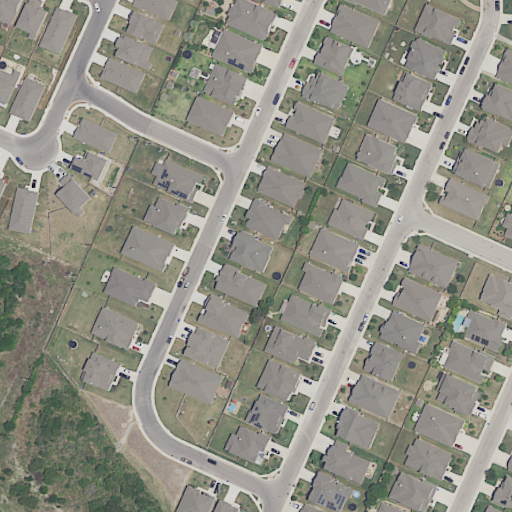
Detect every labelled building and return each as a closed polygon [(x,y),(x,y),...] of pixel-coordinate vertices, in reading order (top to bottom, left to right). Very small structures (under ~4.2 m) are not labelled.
[(0,0),(0,19),(12,25),(23,0),(0,0)] [(41,8),(44,1),(41,0),(29,0),(18,27),(38,36),(48,11),(41,8)] [(135,0),(133,6),(170,21),(178,0),(176,0),(135,0)] [(266,41),(277,12),(246,0),(235,0),(225,25),(266,41)] [(391,0),(347,0),(385,16),(391,0)] [(451,46),(462,19),(426,4),(415,31),(451,46)] [(369,48),(380,21),(341,5),(329,31),(369,48)] [(77,15),(57,7),(40,46),(60,54),(77,15)] [(158,42),(164,21),(132,12),(126,33),(158,42)] [(212,56),(251,73),(263,46),(224,29),(212,56)] [(150,70),(152,63),(148,61),(154,47),(123,35),(115,55),(150,70)] [(343,75),(355,48),(326,36),(315,64),(343,75)] [(436,79),(446,50),(415,39),(405,68),(436,79)] [(511,51),(508,50),(496,75),(511,81),(511,51)] [(145,71),(108,59),(102,80),(139,92),(145,71)] [(204,93),(238,105),(248,76),(214,65),(204,93)] [(19,71),(14,69),(13,74),(0,69),(0,104),(9,107),(19,71)] [(303,96),(339,111),(350,85),(314,70),(303,96)] [(421,112),(434,84),(405,71),(393,99),(421,112)] [(30,122),(46,86),(26,77),(10,113),(30,122)] [(483,108),(511,121),(511,90),(494,82),(483,108)] [(234,113),(197,96),(186,121),(223,137),(234,113)] [(418,115),(378,100),(368,126),(408,141),(418,115)] [(335,118),(298,102),(292,116),(291,115),(286,127),(325,144),(335,118)] [(119,134),(83,118),(74,138),(109,154),(119,134)] [(468,141),(499,153),(502,145),(508,147),(511,135),(511,128),(487,119),(485,122),(476,119),(468,141)] [(356,159),(393,175),(398,163),(393,160),(399,147),(367,133),(356,159)] [(311,178),(323,151),(283,134),(271,161),(311,178)] [(490,189),(500,163),(463,147),(452,173),(490,189)] [(109,161),(87,150),(83,158),(78,155),(72,169),(100,181),(109,161)] [(204,176),(166,159),(154,185),(193,202),(199,189),(198,189),(204,176)] [(387,180),(347,162),(336,188),(377,206),(383,192),(382,191),(387,180)] [(257,192),(295,208),(306,183),(268,167),(257,192)] [(58,194),(79,217),(86,212),(82,207),(92,198),(69,173),(59,182),(64,188),(58,194)] [(0,199),(8,182),(0,178),(0,199)] [(479,220),(489,194),(449,180),(445,192),(443,192),(439,205),(479,220)] [(39,192),(18,188),(10,229),(31,234),(39,192)] [(144,222),(179,235),(188,208),(159,198),(156,206),(150,204),(144,222)] [(374,213),(340,198),(329,225),(363,240),(374,213)] [(246,218),(249,219),(246,227),(278,240),(285,223),(290,225),(293,216),(254,200),(246,218)] [(511,239),(511,215),(507,213),(502,226),(507,228),(504,236),(511,239)] [(122,254),(164,272),(175,244),(133,226),(122,254)] [(349,272),(360,245),(320,228),(309,256),(349,272)] [(274,247),(239,232),(228,258),(263,273),(274,247)] [(459,261),(419,245),(408,272),(448,288),(459,261)] [(308,263),(297,289),(333,304),(345,278),(308,263)] [(258,306),(267,282),(224,266),(216,290),(258,306)] [(149,303),(156,284),(115,267),(104,293),(136,306),(139,299),(149,303)] [(511,318),(511,282),(491,273),(479,299),(500,309),(498,314),(511,320),(511,318)] [(443,294),(406,278),(394,306),(431,322),(443,294)] [(322,336),(331,310),(291,296),(282,322),(322,336)] [(249,313),(212,298),(205,314),(202,313),(198,322),(238,338),(249,313)] [(91,333),(128,350),(140,324),(103,307),(91,333)] [(463,338),(498,351),(508,324),(470,310),(464,325),(468,327),(463,338)] [(380,339),(415,353),(426,325),(391,311),(380,339)] [(265,351),(296,364),(299,357),(309,361),(316,343),(275,326),(265,351)] [(217,369),(229,341),(197,327),(185,354),(217,369)] [(482,382),(486,371),(489,373),(495,358),(453,341),(443,366),(482,382)] [(397,350),(375,343),(365,371),(393,381),(401,360),(394,358),(397,350)] [(110,391),(121,363),(92,352),(82,381),(110,391)] [(169,387),(211,405),(223,377),(181,359),(169,387)] [(257,387),(290,402),(302,374),(270,359),(257,387)] [(471,416),(482,389),(443,373),(436,391),(439,392),(436,401),(471,416)] [(389,419),(400,391),(361,375),(350,402),(389,419)] [(250,424),(279,434),(289,405),(260,396),(250,424)] [(414,431),(453,448),(465,420),(425,404),(414,431)] [(336,435),(370,449),(381,424),(347,409),(336,435)] [(261,465),(272,439),(241,426),(237,435),(232,433),(225,450),(261,465)] [(403,464),(442,481),(453,455),(414,438),(403,464)] [(371,462),(333,445),(323,467),(361,485),(371,462)] [(389,498),(421,511),(426,511),(437,488),(401,472),(389,498)] [(308,499),(330,509),(331,506),(343,511),(353,488),(319,473),(308,499)] [(503,489),(497,486),(491,501),(511,509),(511,477),(508,476),(503,489)] [(176,511),(210,511),(217,497),(188,485),(176,511)] [(245,511),(246,511),(220,501),(215,511),(245,511)] [(378,511),(406,511),(383,502),(378,511)]
